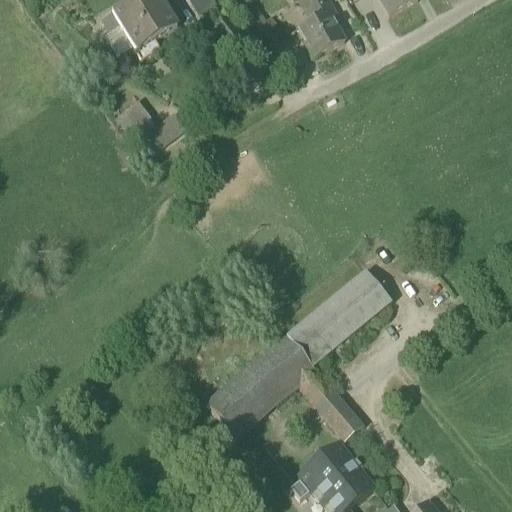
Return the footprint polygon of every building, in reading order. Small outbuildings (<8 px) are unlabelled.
[(155,0),(142,0),(110,19),(119,34),(132,54),(135,59),(154,47),(176,34),(155,0)] [(185,0),(199,21),(203,18),(191,0),(185,0)] [(191,0),(203,18),(214,12),(206,0),(191,0)] [(304,49),(313,65),(344,48),(332,27),(337,24),(323,0),(311,0),(299,7),(311,28),(298,35),(305,48),(304,49)] [(375,0),(388,22),(417,6),(416,5),(413,0),(375,0)] [(240,11),(272,54),(286,44),(272,25),(267,29),(249,5),(240,11)] [(111,39),(119,34),(110,19),(102,25),(111,39)] [(211,34),(233,64),(250,51),(227,21),(211,34)] [(119,34),(111,39),(103,44),(116,64),(132,54),(119,34)] [(159,56),(154,47),(135,59),(140,68),(159,56)] [(130,143),(137,137),(147,128),(133,110),(115,125),(130,143)] [(175,124),(155,138),(164,149),(184,135),(175,124)] [(145,147),(155,138),(147,128),(137,137),(145,147)] [(155,138),(145,147),(153,158),(164,149),(155,138)] [(364,279),(286,344),(311,375),(390,309),(364,279)] [(235,447),(299,393),(316,379),(311,375),(286,344),(205,412),(235,447)] [(299,393),(314,412),(331,398),(316,379),(299,393)] [(314,412),(329,429),(346,415),(331,398),(314,412)] [(354,425),(346,415),(329,429),(337,439),(354,425)] [(337,439),(345,449),(362,435),(354,425),(337,439)] [(297,482),(301,487),(310,498),(321,511),(354,511),(375,496),(337,449),(297,482)] [(307,500),(310,498),(301,487),(298,489),(298,488),(289,496),(299,508),(308,500),(307,500)]
